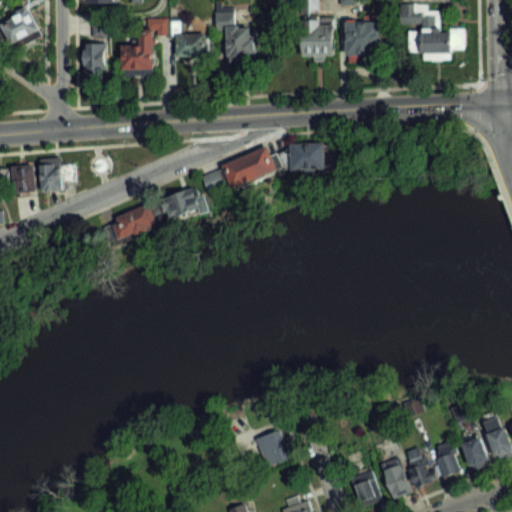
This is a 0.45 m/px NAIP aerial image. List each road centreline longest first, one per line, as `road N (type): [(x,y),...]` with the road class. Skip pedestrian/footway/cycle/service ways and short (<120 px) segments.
road 1 (tertiary): [(500,103),(0,132)]
road 2 (residential): [(0,235),(238,134),(248,115)]
road 3 (residential): [(61,127),(58,0)]
